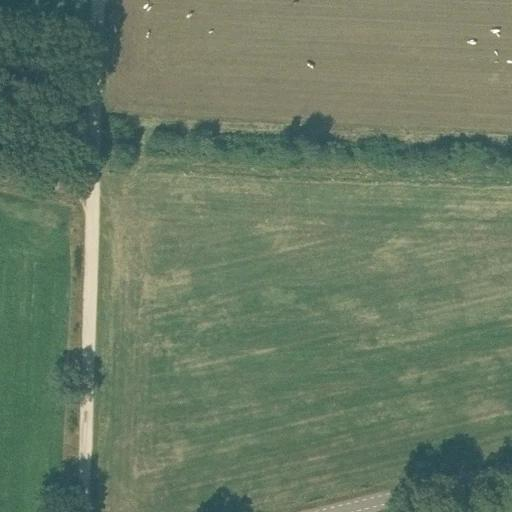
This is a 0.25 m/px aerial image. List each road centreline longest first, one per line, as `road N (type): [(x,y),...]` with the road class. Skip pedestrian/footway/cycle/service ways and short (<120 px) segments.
road 1 (track): [(82,511),(94,193)]
road 2 (track): [(94,193),(98,0)]
road 3 (unclassified): [(334,511),(511,469)]
